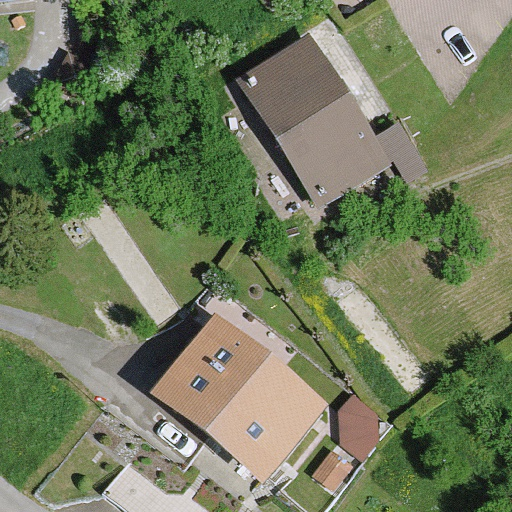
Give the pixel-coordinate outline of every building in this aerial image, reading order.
[(373,140),(308,35),(237,78),(318,208),(389,164),(373,140)] [(398,125),(373,140),(389,164),(394,161),(408,184),(427,172),(398,125)] [(265,484),(327,405),(212,315),(150,394),(208,440),(265,484)] [(380,418),(357,398),(341,414),(341,447),(363,465),(377,444),(380,418)] [(209,511),(135,454),(103,495),(124,511),(209,511)] [(333,454),(313,478),(333,494),(353,470),(333,454)]
